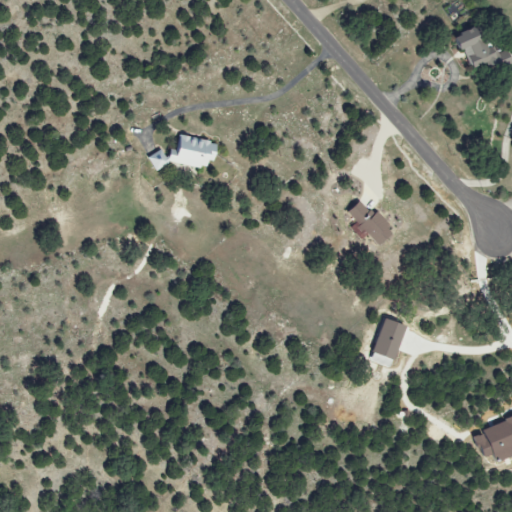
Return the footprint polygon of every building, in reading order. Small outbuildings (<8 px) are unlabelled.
[(459,49),(466,69),(486,62),(473,27),(446,37),(451,51),(459,49)] [(164,162),(201,169),(203,160),(209,161),(212,143),(171,135),(167,156),(149,153),(146,168),(162,171),(164,162)] [(357,199),(341,213),(372,246),(388,232),(357,199)] [(366,361),(387,368),(400,326),(378,320),(366,361)] [(511,418),(468,433),(477,459),(488,454),(490,461),(511,453),(511,418)]
